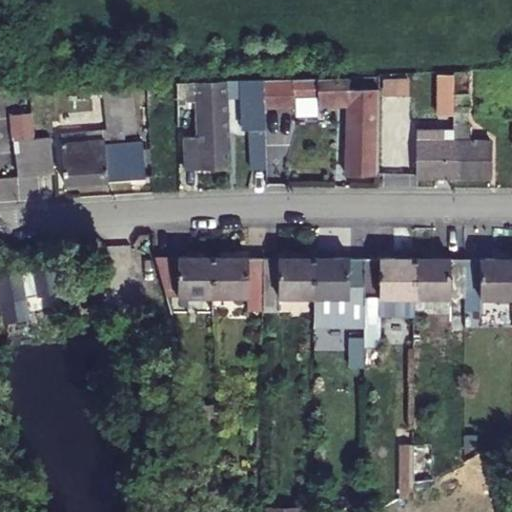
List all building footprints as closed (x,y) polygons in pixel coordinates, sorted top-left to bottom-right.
[(459,110),(463,110),(463,69),(452,69),(452,104),(459,104),(459,110)] [(463,110),(463,138),(463,175),(500,175),(500,138),(480,138),(480,123),(478,123),(478,69),(463,69),(463,110)] [(357,74),(273,75),(274,104),(304,103),(304,93),(328,93),(328,103),(356,102),(357,173),(390,172),(388,85),(357,85),(357,74)] [(156,80),(158,125),(187,123),(186,97),(193,96),(193,99),(205,99),(236,98),(249,97),(251,128),(259,127),(260,166),(276,166),(274,104),(273,75),(156,80)] [(118,127),(118,131),(139,130),(138,124),(148,123),(145,80),(115,82),(116,95),(118,127)] [(99,83),(100,96),(116,95),(115,82),(99,83)] [(32,94),(33,128),(49,127),(48,93),(32,94)] [(236,98),(205,99),(206,136),(192,137),(194,168),(239,166),(236,98)] [(97,129),(98,137),(118,135),(118,131),(118,127),(97,129)] [(427,128),(427,175),(463,175),(463,138),(453,138),(453,128),(427,128)] [(72,130),(74,179),(156,175),(154,138),(136,139),(137,159),(120,160),(119,140),(118,135),(98,137),(97,129),(72,130)] [(60,134),(44,135),(47,171),(64,170),(60,134)] [(24,137),(27,173),(47,171),(44,135),(24,137)] [(119,140),(120,160),(137,159),(136,139),(119,140)] [(160,250),(171,290),(218,291),(219,250),(160,250)] [(269,251),(219,250),(218,291),(254,292),(254,306),(269,306),(269,251)] [(320,251),(269,251),(269,306),(284,306),(284,292),(320,292),(320,251)] [(371,252),(320,251),(320,292),(320,322),(370,322),(370,316),(371,252)] [(421,252),(371,252),(370,316),(385,317),(385,305),(385,292),(421,293),(421,252)] [(471,253),(421,252),(421,293),(456,293),(456,308),(470,308),(471,305),(471,253)] [(511,253),(471,253),(471,305),(486,305),(486,293),(511,292),(511,253)] [(0,270),(0,316),(27,314),(25,291),(32,290),(30,268),(0,270)] [(385,292),(385,305),(420,305),(421,293),(385,292)] [(377,336),(346,337),(347,365),(378,364),(377,336)] [(419,441),(409,441),(409,490),(419,485),(419,441)] [(313,511),(314,502),(272,502),(271,511),(313,511)]
